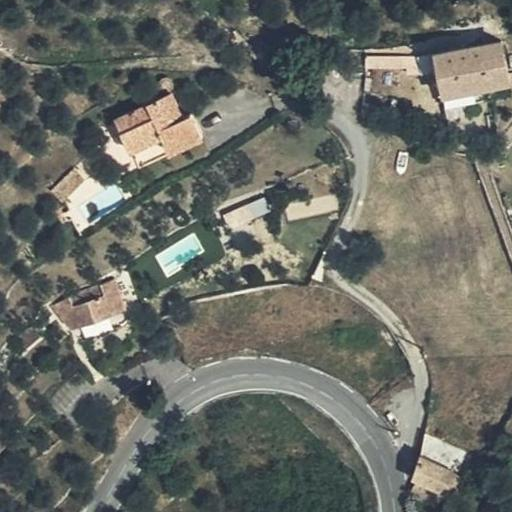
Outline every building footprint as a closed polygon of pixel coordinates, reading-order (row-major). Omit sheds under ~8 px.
[(497,98),(511,94),(511,38),(449,53),(468,121),(502,114),(497,98)] [(154,170),(182,149),(186,153),(198,144),(216,131),(205,118),(196,124),(180,104),(132,142),(154,170)] [(223,139),(216,131),(198,144),(186,153),(185,153),(192,162),(223,139)] [(122,187),(110,174),(90,196),(98,206),(122,187)] [(87,340),(121,325),(138,315),(123,286),(106,294),(70,314),(87,340)] [(417,438),(452,455),(461,434),(429,418),(420,434),(417,438)] [(408,456),(440,472),(447,460),(452,455),(417,438),(408,456)]
